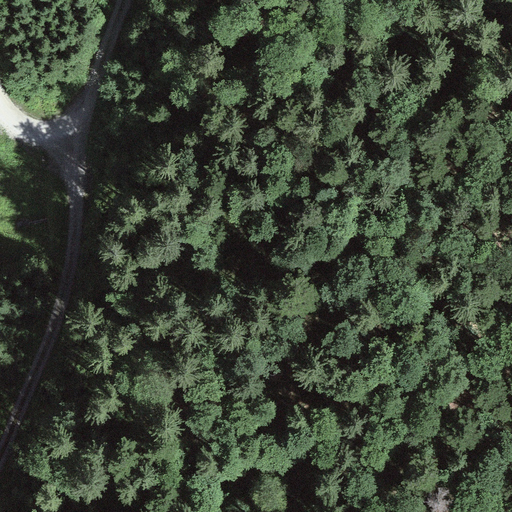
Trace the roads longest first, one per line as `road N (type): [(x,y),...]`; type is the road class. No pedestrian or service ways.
road 1 (track): [(83,148),(61,288),(0,444)]
road 2 (track): [(0,103),(25,129),(83,148),(94,87),(125,0)]
